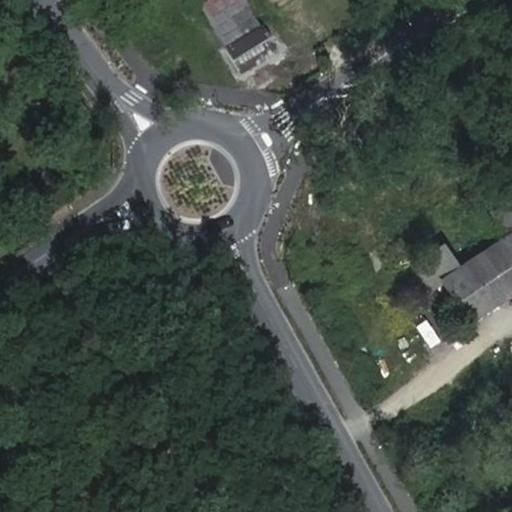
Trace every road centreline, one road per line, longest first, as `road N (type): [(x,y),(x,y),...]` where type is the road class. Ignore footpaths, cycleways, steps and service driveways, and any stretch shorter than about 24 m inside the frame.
road 1 (tertiary): [(377,511),(216,219)]
road 2 (tertiary): [(460,0),(234,156)]
road 3 (unclassified): [(156,198),(0,303)]
road 4 (tertiary): [(168,147),(97,39),(60,0)]
